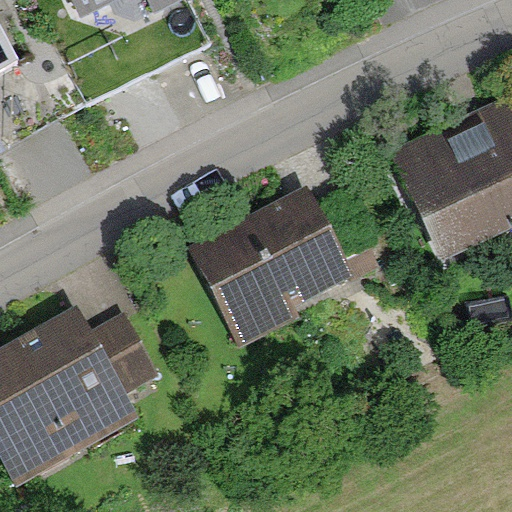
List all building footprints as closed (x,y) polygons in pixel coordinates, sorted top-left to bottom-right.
[(69,0),(81,23),(127,0),(145,0),(155,17),(189,0),(69,0)] [(0,78),(20,68),(0,33),(0,78)] [(0,119),(20,148),(69,114),(41,73),(0,101),(0,119)] [(511,97),(389,156),(441,268),(511,234),(511,97)] [(324,225),(304,188),(186,251),(240,352),(302,319),(297,311),(354,281),(324,225)] [(0,353),(0,461),(17,492),(140,423),(125,396),(90,335),(77,311),(39,332),(0,353)] [(125,316),(90,335),(125,396),(159,379),(125,316)]
